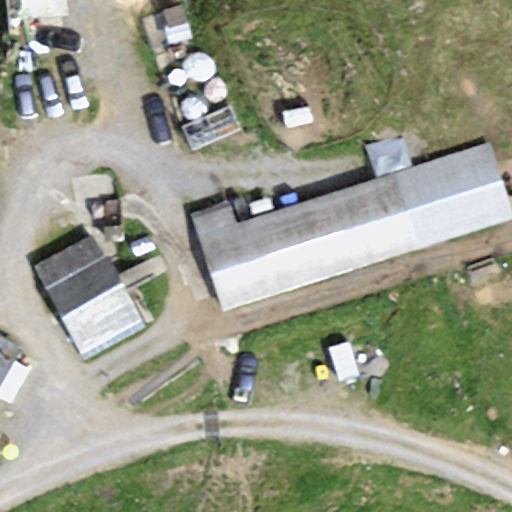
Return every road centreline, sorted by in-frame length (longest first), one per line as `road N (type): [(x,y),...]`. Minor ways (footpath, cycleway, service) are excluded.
road 1 (track): [(79,442),(200,423),(345,432),(418,450),(511,491)]
road 2 (track): [(41,180),(100,171),(156,207),(184,288),(175,349),(79,442)]
